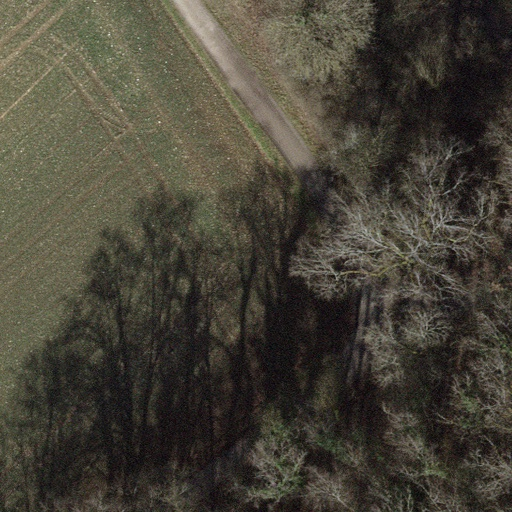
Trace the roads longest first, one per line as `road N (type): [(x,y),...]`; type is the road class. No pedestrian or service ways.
road 1 (track): [(145,511),(392,317),(334,207),(189,0)]
road 2 (track): [(511,262),(392,317)]
